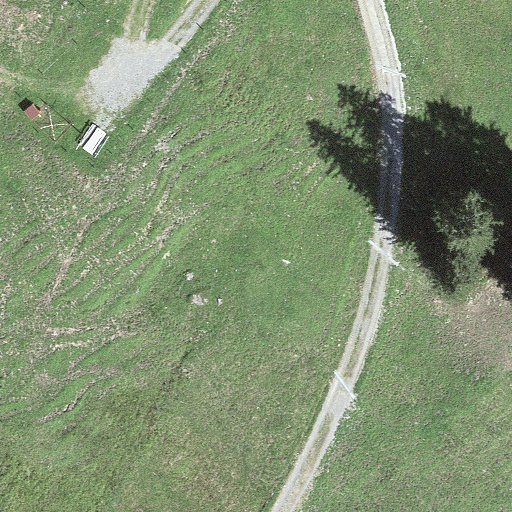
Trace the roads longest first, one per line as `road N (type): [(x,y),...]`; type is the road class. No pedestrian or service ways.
road 1 (track): [(368,0),(393,92),(396,179),(384,257),(357,351),(278,511)]
road 2 (track): [(136,18),(133,61),(148,59),(177,42),(208,0)]
